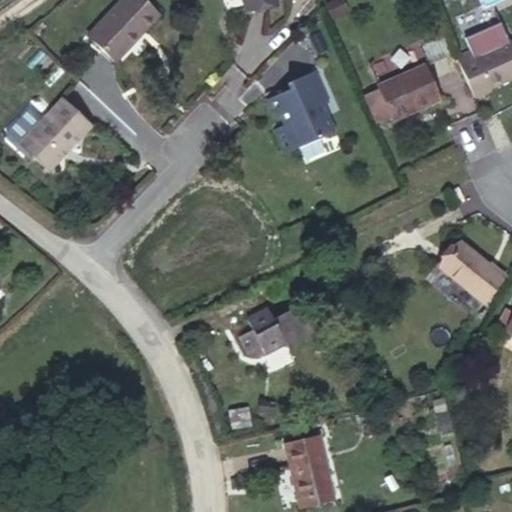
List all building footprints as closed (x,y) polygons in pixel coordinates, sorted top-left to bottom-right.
[(235,0),(241,26),(274,18),(270,0),(235,0)] [(114,72),(139,39),(133,34),(143,23),(123,3),(85,44),(114,72)] [(463,80),(469,95),(481,89),(480,87),(507,74),(504,67),(511,63),(511,34),(465,56),(462,51),(447,59),(458,82),(463,80)] [(368,90),(380,116),(382,121),(428,101),(413,63),(366,86),(368,90)] [(272,103),(292,152),(342,131),(328,95),(335,93),(326,70),(298,83),(301,90),(272,103)] [(368,90),(355,97),(367,122),(380,116),(368,90)] [(20,156),(47,177),(63,157),(68,161),(90,134),(59,108),(20,156)] [(444,240),(425,267),(471,301),(490,274),(444,240)] [(289,358),(317,342),(299,311),(273,326),(269,317),(247,328),(252,337),(241,344),(251,362),(263,356),(267,363),(287,353),(289,358)] [(286,455),(299,511),(338,504),(324,446),(286,455)]
